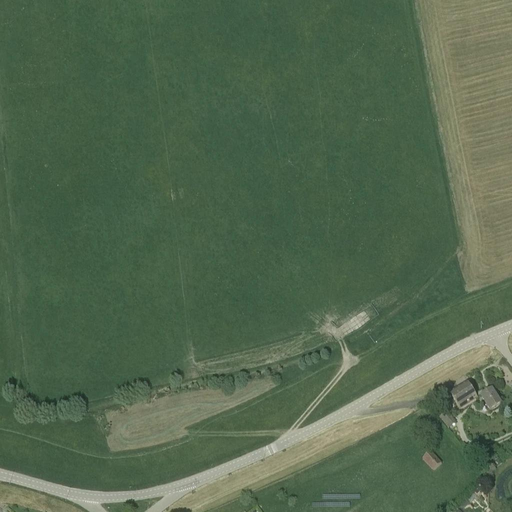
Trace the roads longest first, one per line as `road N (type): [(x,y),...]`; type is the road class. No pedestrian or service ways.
road 1 (tertiary): [(188,483),(323,426),(488,337)]
road 2 (track): [(339,336),(346,370),(287,443)]
